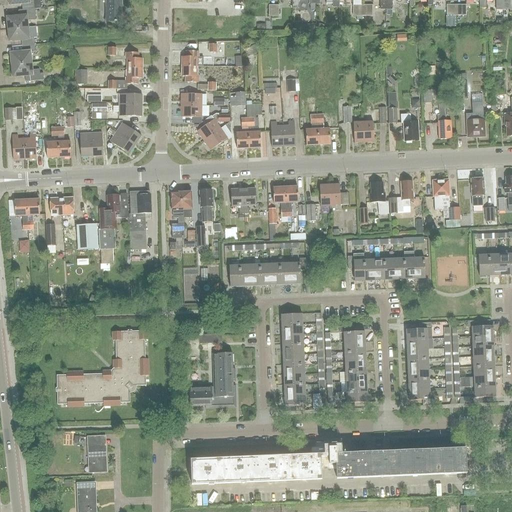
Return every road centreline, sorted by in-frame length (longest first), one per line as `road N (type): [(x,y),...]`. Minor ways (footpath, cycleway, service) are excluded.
road 1 (residential): [(388,426),(379,300),(271,301),(261,313),(264,431)]
road 2 (residential): [(160,174),(511,157)]
road 3 (residential): [(160,174),(163,0)]
road 4 (residential): [(157,500),(163,439),(264,431)]
road 5 (tertiary): [(17,511),(0,351)]
road 6 (residential): [(0,181),(160,174)]
road 7 (residential): [(264,431),(388,426)]
road 8 (residential): [(388,426),(511,420)]
